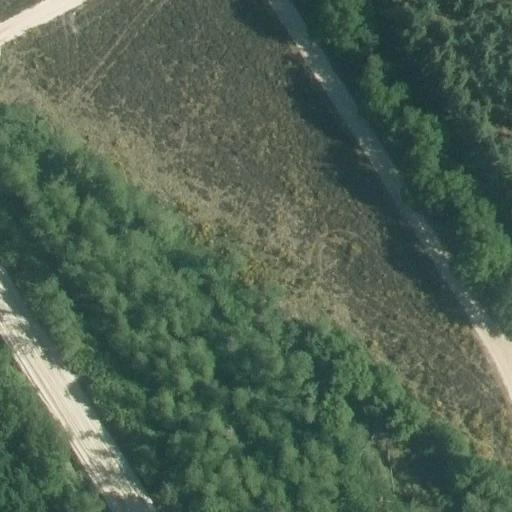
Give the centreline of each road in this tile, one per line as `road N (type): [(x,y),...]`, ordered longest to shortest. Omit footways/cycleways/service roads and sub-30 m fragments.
road 1 (track): [(276,0),(511,377)]
road 2 (track): [(135,511),(0,297)]
